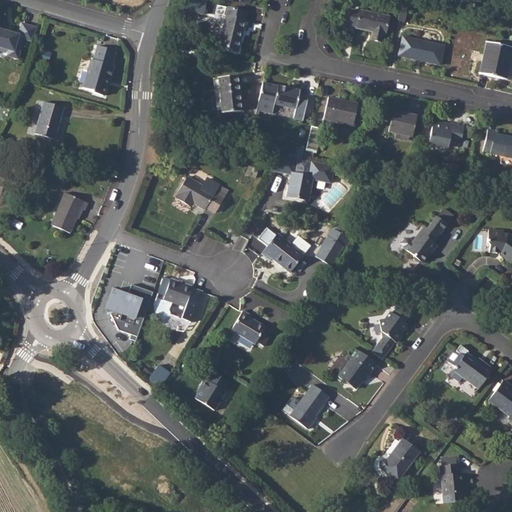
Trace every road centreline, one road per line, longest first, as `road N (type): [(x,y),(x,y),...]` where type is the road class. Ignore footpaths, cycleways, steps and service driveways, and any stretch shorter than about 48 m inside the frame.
road 1 (residential): [(511,349),(474,322),(441,325),(339,454)]
road 2 (secondary): [(103,358),(259,511)]
road 3 (residential): [(300,61),(511,107)]
road 4 (unclassified): [(85,511),(18,400),(17,361),(40,332)]
road 5 (residential): [(151,36),(132,168),(107,232)]
road 6 (residential): [(107,232),(234,270)]
road 7 (residential): [(151,36),(31,0)]
